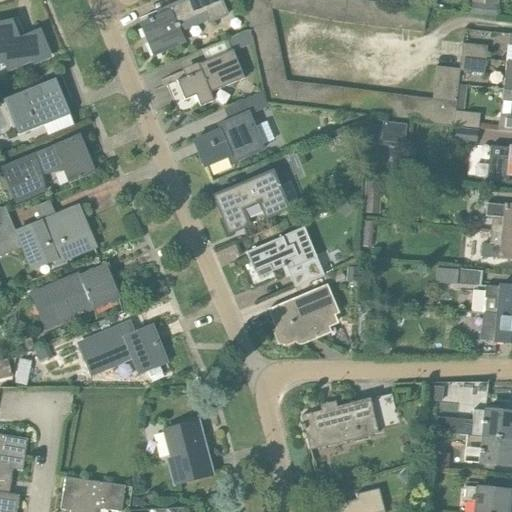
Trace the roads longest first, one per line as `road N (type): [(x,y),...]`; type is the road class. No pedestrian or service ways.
road 1 (unclassified): [(268,401),(99,0)]
road 2 (residential): [(268,401),(327,370),(511,368)]
